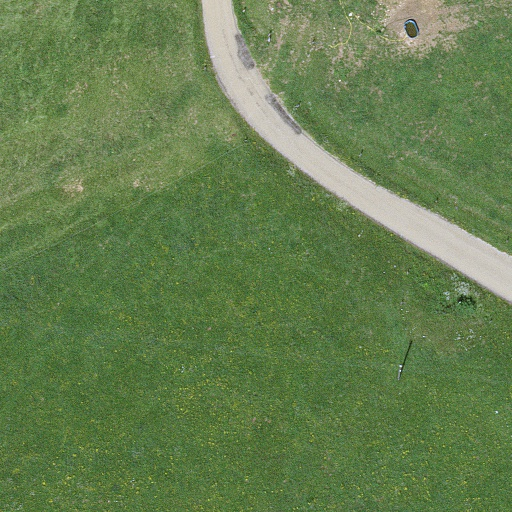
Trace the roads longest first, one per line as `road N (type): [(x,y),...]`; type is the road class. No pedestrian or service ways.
road 1 (unclassified): [(217,0),(241,79),(343,182),(511,289)]
road 2 (unknown): [(0,195),(241,79)]
